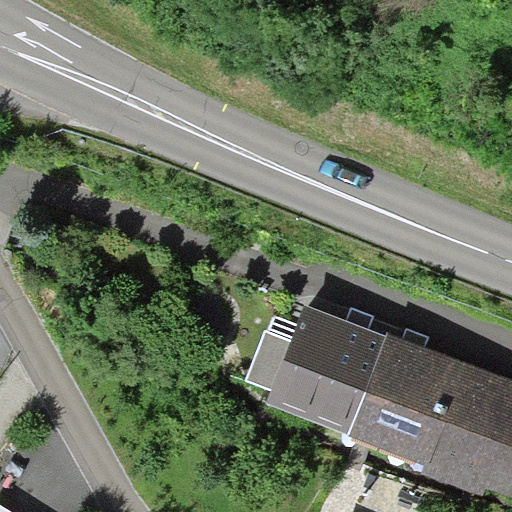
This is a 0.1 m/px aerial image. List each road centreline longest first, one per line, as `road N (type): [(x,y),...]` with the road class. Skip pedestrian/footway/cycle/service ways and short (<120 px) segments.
road 1 (tertiary): [(0,42),(330,190),(511,261)]
road 2 (residential): [(0,284),(124,511)]
